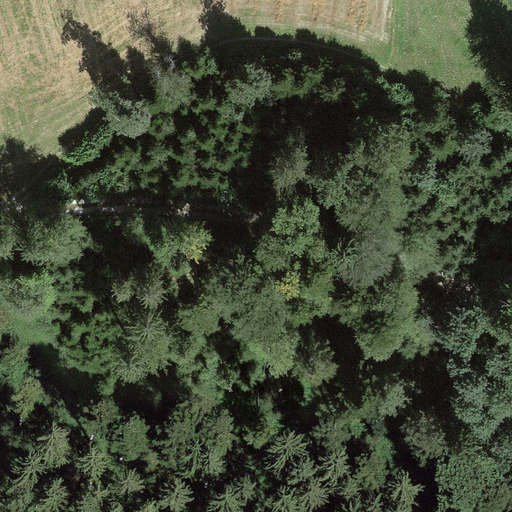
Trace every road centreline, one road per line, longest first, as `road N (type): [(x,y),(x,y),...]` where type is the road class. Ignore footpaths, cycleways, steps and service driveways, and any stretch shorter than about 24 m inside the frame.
road 1 (track): [(27,205),(164,73),(222,49),(275,43),(327,54),(511,137)]
road 2 (track): [(511,331),(467,289),(313,235),(157,205),(27,205)]
